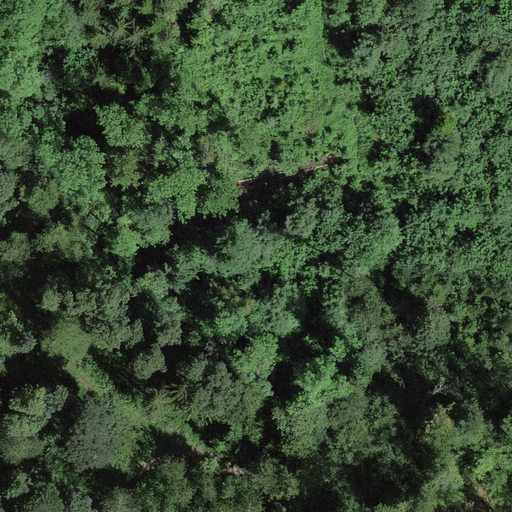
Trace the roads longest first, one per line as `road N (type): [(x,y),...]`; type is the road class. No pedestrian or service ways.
road 1 (track): [(174,455),(67,366),(0,282)]
road 2 (track): [(95,511),(130,470),(174,455),(220,460),(297,511)]
